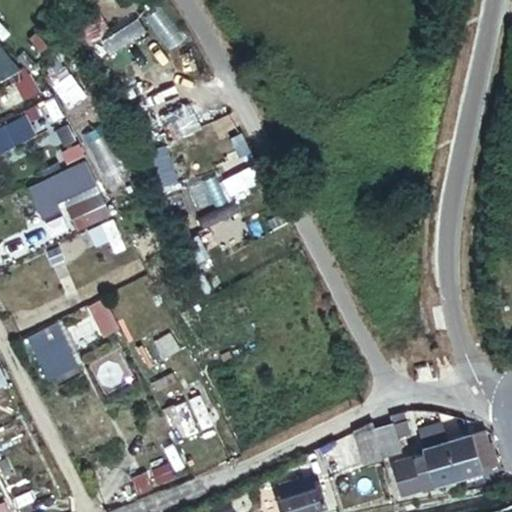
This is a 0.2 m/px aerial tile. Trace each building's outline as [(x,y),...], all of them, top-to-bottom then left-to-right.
[(134,1),(128,6),(133,14),(139,9),(134,1)] [(39,33),(31,40),(43,53),(50,47),(39,33)] [(31,72),(2,86),(15,112),(44,98),(31,72)] [(180,109),(186,119),(196,115),(190,104),(180,109)] [(97,117),(91,107),(71,118),(72,119),(77,128),(97,117)] [(72,119),(59,127),(68,142),(81,135),(77,128),(72,119)] [(7,122),(0,125),(0,147),(16,140),(7,122)] [(67,152),(71,159),(89,151),(85,143),(67,152)] [(90,156),(72,165),(83,187),(101,178),(90,156)] [(103,188),(71,203),(81,224),(113,209),(103,188)] [(118,245),(110,228),(98,233),(105,250),(118,245)] [(76,267),(68,247),(53,253),(61,273),(76,267)] [(88,302),(98,335),(117,329),(107,297),(88,302)] [(511,317),(511,316),(502,319),(508,338),(511,336),(511,317)] [(184,351),(177,332),(159,340),(161,345),(160,346),(166,359),(184,351)] [(68,334),(39,349),(55,379),(83,365),(68,334)] [(0,385),(8,382),(0,362),(0,385)] [(183,382),(179,373),(158,383),(162,392),(183,382)] [(188,423),(180,405),(171,409),(178,426),(188,423)] [(384,420),(349,432),(361,467),(403,452),(399,440),(392,442),(388,431),(384,420)] [(392,442),(399,440),(412,435),(408,424),(388,431),(392,442)] [(450,438),(447,427),(420,435),(427,460),(407,466),(414,493),(500,468),(494,449),(492,450),(487,434),(463,441),(461,434),(450,438)] [(296,477),(278,482),(281,491),(273,494),(278,511),(323,499),(318,482),(328,479),(321,458),(293,466),(296,477)] [(152,473),(138,479),(145,494),(159,488),(152,473)]
